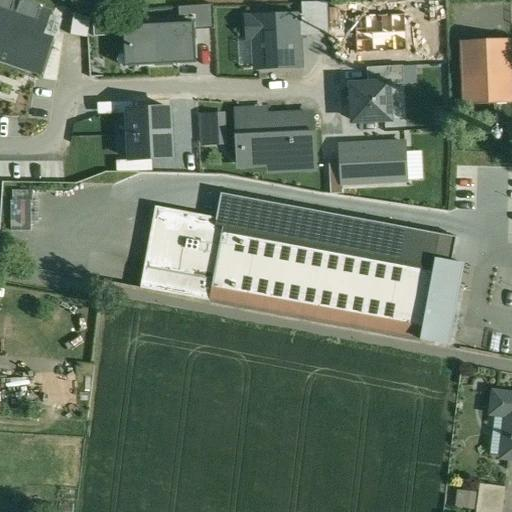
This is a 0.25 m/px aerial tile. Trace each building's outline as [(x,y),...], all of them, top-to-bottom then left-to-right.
[(0,0),(0,61),(41,75),(53,40),(43,37),(51,13),(41,9),(42,6),(23,0),(22,0),(22,3),(15,1),(14,0),(0,0)] [(298,36),(328,35),(327,5),(317,3),(301,3),(301,16),(297,16),(298,36)] [(298,36),(297,16),(254,18),(254,20),(248,20),(249,37),(256,37),(257,68),(299,66),(298,36)] [(124,69),(196,64),(193,23),(121,28),(124,69)] [(511,39),(461,42),(464,105),(511,103),(511,39)] [(387,85),(353,87),(355,120),(389,118),(387,85)] [(170,106),(123,109),(125,135),(172,132),(170,106)] [(268,173),(316,170),(313,113),(269,115),(268,110),(236,112),(238,167),(267,166),(268,173)] [(172,132),(125,135),(127,160),(127,161),(150,160),(173,158),(172,132)] [(342,187),(407,183),(404,141),(340,144),(340,159),(342,187)] [(342,187),(340,159),(327,160),(329,194),(342,194),(342,187)] [(11,209),(33,208),(32,191),(10,192),(11,209)] [(463,263),(156,207),(141,289),(448,345),(463,263)] [(511,395),(495,393),(493,414),(508,416),(506,437),(511,438),(509,457),(503,456),(503,458),(511,459),(511,395)] [(503,511),(507,488),(481,485),(476,511),(503,511)]
